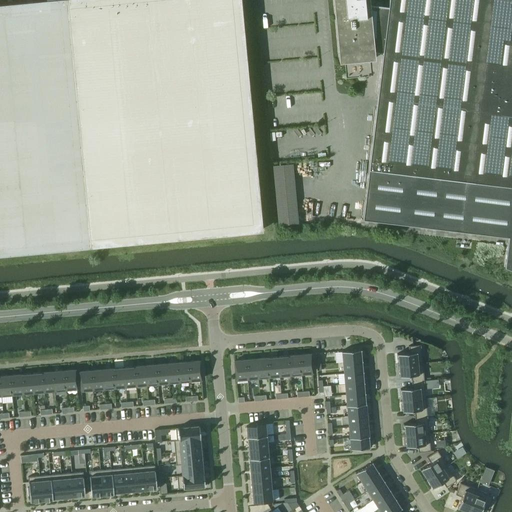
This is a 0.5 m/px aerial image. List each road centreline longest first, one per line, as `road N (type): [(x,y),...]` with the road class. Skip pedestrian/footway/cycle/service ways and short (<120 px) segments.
road 1 (residential): [(216,342),(344,330),(375,337),(390,449),(429,511)]
road 2 (unclassified): [(262,293),(357,288),(511,343)]
road 3 (unclassified): [(0,318),(162,303)]
road 4 (residential): [(230,501),(216,342)]
